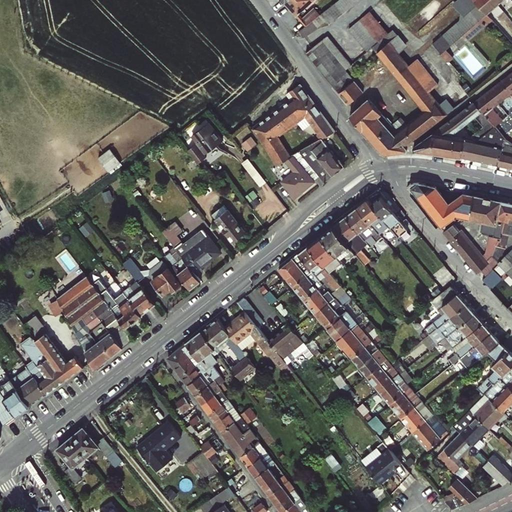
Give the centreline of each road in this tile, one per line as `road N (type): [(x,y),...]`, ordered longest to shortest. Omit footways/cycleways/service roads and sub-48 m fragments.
road 1 (residential): [(265,256),(425,453)]
road 2 (residential): [(382,169),(255,0)]
road 3 (residential): [(511,323),(382,169)]
road 4 (residential): [(152,347),(272,505)]
road 5 (secondary): [(152,347),(21,448)]
road 6 (secondary): [(382,169),(353,183),(265,256)]
road 7 (secondary): [(265,256),(152,347)]
road 8 (secondary): [(511,186),(438,169),(382,169)]
